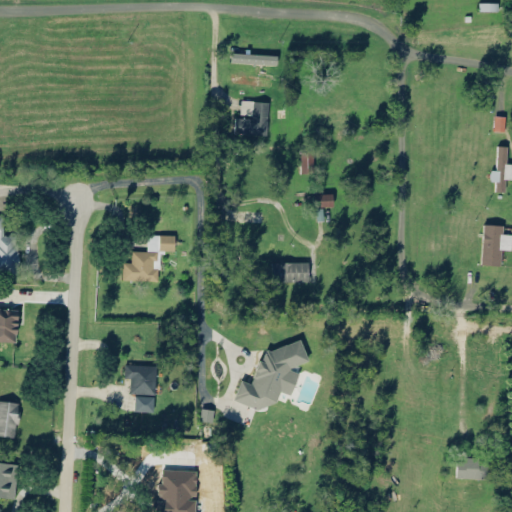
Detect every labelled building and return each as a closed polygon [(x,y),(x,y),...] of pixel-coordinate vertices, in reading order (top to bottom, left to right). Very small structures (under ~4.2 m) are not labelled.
[(276,54),(231,52),(230,62),(276,64),(276,54)] [(229,82),(270,86),(271,76),(231,72),(229,82)] [(235,132),(265,134),(268,101),(238,98),(235,132)] [(503,131),(504,116),(494,115),(493,130),(503,131)] [(505,161),(505,145),(495,145),(495,189),(503,189),(503,179),(511,179),(511,161),(505,161)] [(312,171),(312,150),(298,150),(298,171),(312,171)] [(331,192),(312,192),(312,205),(331,205),(331,192)] [(4,214),(0,214),(0,272),(17,273),(19,233),(3,233),(4,214)] [(500,264),(500,249),(510,250),(510,224),(481,224),(480,264),(500,264)] [(173,234),(145,233),(145,251),(131,250),(131,259),(122,259),(121,279),(156,279),(157,251),(173,251),(173,234)] [(307,260),(271,260),(271,280),(307,280),(307,260)] [(0,341),(15,342),(17,308),(0,307),(0,341)] [(232,399),(256,408),(275,402),(279,390),(289,394),(295,376),(292,364),(307,360),(300,338),(262,350),(250,383),(239,379),(232,399)] [(154,363),(124,363),(124,381),(130,381),(130,394),(133,394),(133,410),(153,410),(154,363)] [(18,401),(0,400),(0,435),(16,436),(18,401)] [(455,476),(486,476),(486,457),(455,457),(455,476)] [(17,463),(0,461),(0,496),(14,498),(17,463)] [(172,496),(209,496),(209,481),(197,481),(197,486),(172,486),(172,496)] [(214,511),(214,502),(196,502),(196,511),(214,511)]
